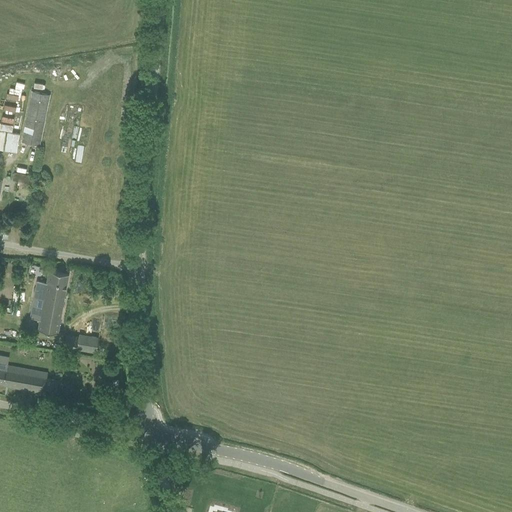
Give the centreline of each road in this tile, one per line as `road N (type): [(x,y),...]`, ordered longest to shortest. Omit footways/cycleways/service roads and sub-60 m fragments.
road 1 (unclassified): [(150,436),(132,299),(154,0)]
road 2 (unclassified): [(409,511),(150,436)]
road 3 (unclassified): [(150,436),(0,405)]
